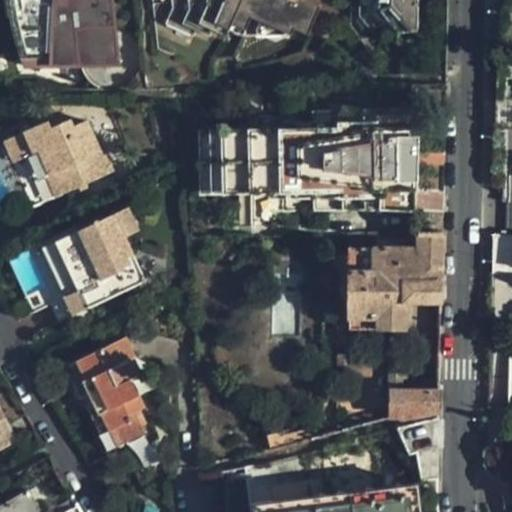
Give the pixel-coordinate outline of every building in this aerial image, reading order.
[(10,0),(11,1),(10,2),(11,4),(11,6),(11,9),(12,11),(12,12),(12,14),(12,16),(13,19),(13,20),(13,22),(13,24),(14,27),(15,29),(15,30),(15,32),(16,33),(16,35),(17,39),(17,41),(25,40),(23,32),(20,19),(18,2),(17,0),(10,0)] [(17,0),(18,2),(20,19),(23,32),(25,40),(17,41),(18,45),(18,46),(19,48),(20,51),(20,53),(20,55),(21,56),(21,57),(22,59),(22,61),(23,63),(23,64),(117,63),(110,0),(17,0)] [(308,10),(312,0),(168,0),(170,2),(172,15),(163,31),(191,45),(194,39),(207,46),(211,39),(225,45),(228,38),(242,45),(251,27),(291,44),(294,38),(307,44),(320,14),(308,10)] [(371,0),(344,0),(343,18),(358,35),(371,35),(371,32),(371,0)] [(371,0),(371,32),(374,35),(417,37),(417,0),(371,0)] [(412,209),(412,83),(378,84),(378,111),(291,112),(290,132),(212,134),(212,192),(261,191),(262,226),(276,227),(276,190),(293,191),(294,208),(310,208),(310,190),(323,189),(324,208),(373,207),(412,209)] [(511,101),(496,100),(495,108),(511,109),(511,101)] [(511,109),(495,108),(495,127),(507,128),(511,128),(511,109)] [(116,172),(109,157),(105,158),(91,126),(84,129),(81,125),(66,131),(64,125),(8,150),(35,209),(116,172)] [(117,215),(56,242),(84,308),(146,280),(117,215)] [(492,231),(490,273),(511,274),(511,233),(505,233),(492,231)] [(402,418),(439,411),(444,232),(417,232),(417,248),(347,249),(348,329),(388,331),(389,382),(389,416),(401,414),(402,418)] [(84,308),(56,242),(42,248),(70,315),(84,308)] [(144,409),(133,381),(137,379),(138,377),(139,375),(139,372),(138,369),(138,367),(137,365),(134,362),(136,360),(127,339),(79,361),(86,379),(81,381),(98,416),(103,413),(119,448),(144,436),(134,414),(144,409)] [(0,446),(16,438),(0,405),(0,446)] [(438,473),(438,414),(397,426),(411,453),(420,452),(422,474),(438,473)] [(417,511),(415,481),(326,490),(322,446),(222,469),(226,511),(417,511)] [(511,468),(496,477),(498,480),(499,482),(501,484),(502,487),(504,490),(511,486),(511,468)] [(42,511),(29,491),(0,507),(0,511),(42,511)] [(86,511),(79,500),(59,511),(86,511)]
